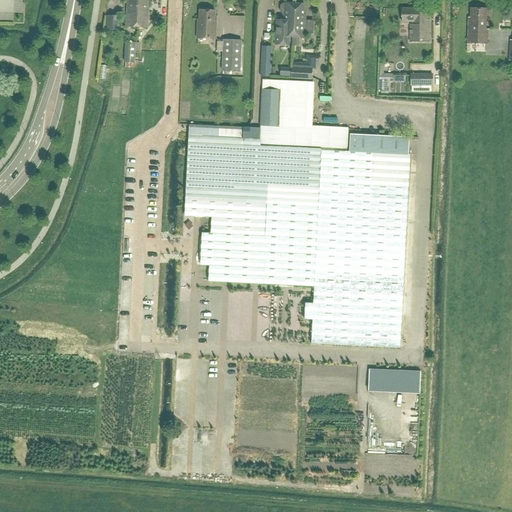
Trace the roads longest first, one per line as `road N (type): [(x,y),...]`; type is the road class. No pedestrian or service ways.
road 1 (primary): [(0,203),(26,176),(55,122),(65,44)]
road 2 (primary): [(65,44),(29,143),(0,185)]
road 3 (unknown): [(256,0),(251,134)]
